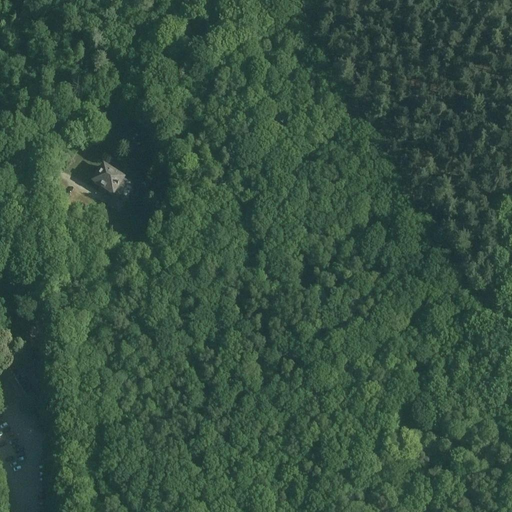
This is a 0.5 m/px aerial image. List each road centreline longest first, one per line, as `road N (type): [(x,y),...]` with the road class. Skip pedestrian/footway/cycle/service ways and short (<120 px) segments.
road 1 (unclassified): [(65,511),(32,152)]
road 2 (unclassified): [(32,152),(248,0)]
